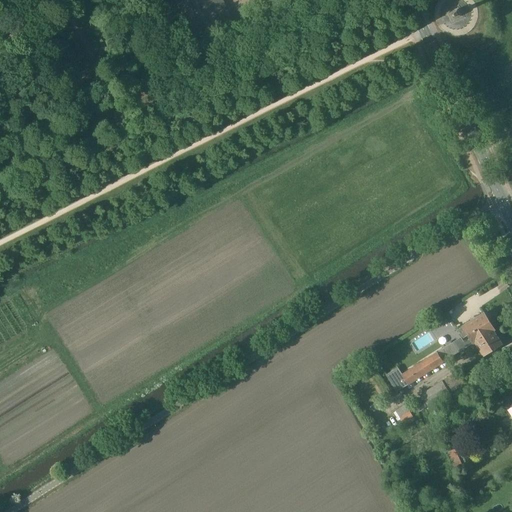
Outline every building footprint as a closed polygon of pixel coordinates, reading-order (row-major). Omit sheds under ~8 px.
[(233,21),(222,0),(174,0),(195,40),(233,21)] [(386,374),(397,391),(461,351),(475,342),(493,331),(493,330),(494,329),(484,313),(463,326),(464,327),(458,330),(464,338),(469,335),(471,338),(464,342),(461,337),(455,341),(402,374),(398,367),(386,374)] [(502,344),(493,331),(475,342),(484,355),(502,344)] [(475,363),(459,373),(465,382),(481,373),(475,363)] [(429,405),(465,382),(459,373),(458,370),(442,380),(442,381),(422,394),(423,396),(412,403),(415,407),(419,412),(429,406),(429,405)] [(461,386),(464,392),(481,381),(478,376),(461,386)] [(415,407),(410,411),(413,416),(414,417),(415,419),(421,416),(419,412),(415,407)] [(400,417),(403,422),(413,416),(410,411),(400,417)] [(452,443),(445,447),(455,468),(462,465),(452,443)]
